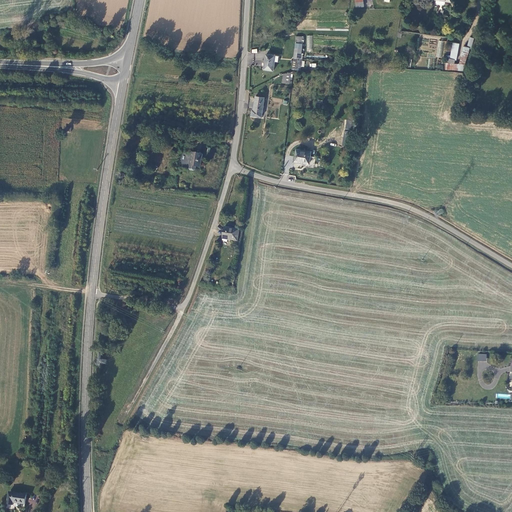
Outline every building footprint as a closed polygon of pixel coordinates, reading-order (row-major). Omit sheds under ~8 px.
[(296,43),(294,58),(299,59),(300,59),(302,44),(296,43)] [(467,56),(469,47),(465,45),(459,64),(455,63),(455,59),(457,59),(459,44),(452,43),(451,58),(447,57),(446,68),(462,70),(466,55),(467,56)] [(279,56),(266,54),(264,69),(274,71),(275,61),(279,62),(279,56)] [(291,74),(284,74),(283,82),(290,83),(291,74)] [(252,110),(252,115),(262,116),(265,98),(256,97),(254,111),(252,110)] [(305,163),(305,167),(315,168),(316,158),(311,157),(312,151),(297,149),(295,162),(305,163)] [(192,152),(190,166),(190,169),(191,170),(195,171),(196,170),(196,166),(200,167),(202,154),(192,152)] [(225,226),(224,238),(238,240),(240,229),(225,226)] [(27,493),(8,491),(6,504),(13,505),(14,502),(25,504),(27,493)]
